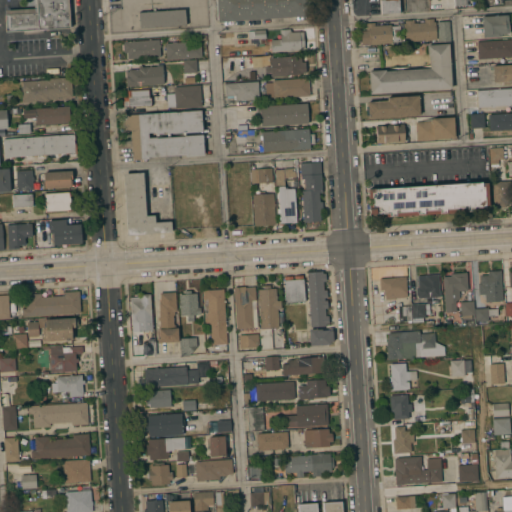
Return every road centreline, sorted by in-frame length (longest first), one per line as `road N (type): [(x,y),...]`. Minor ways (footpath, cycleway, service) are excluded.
road 1 (residential): [(511,236),(0,270)]
road 2 (tertiary): [(364,511),(331,0)]
road 3 (tertiary): [(120,511),(87,0)]
